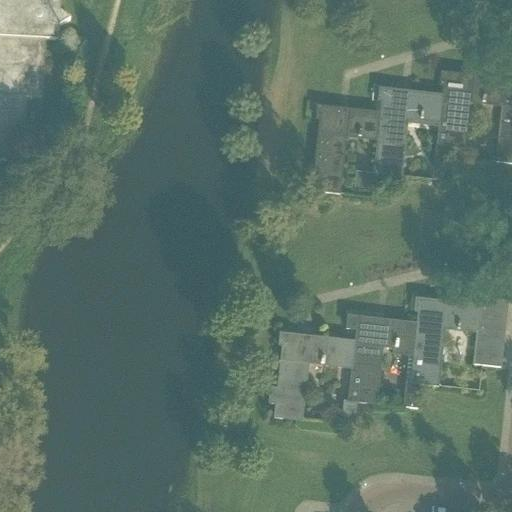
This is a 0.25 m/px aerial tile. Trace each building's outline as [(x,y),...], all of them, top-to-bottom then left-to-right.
[(0,0),(0,161),(20,163),(20,164),(21,164),(24,124),(33,124),(33,118),(30,117),(32,98),(41,99),(41,97),(40,97),(41,85),(42,85),(44,53),(43,53),(43,42),(57,43),(58,28),(69,21),(59,12),(59,0),(0,0)] [(504,84),(503,96),(511,97),(511,74),(506,74),(505,84),(504,84)] [(439,124),(437,147),(464,150),(470,104),(470,98),(485,100),(484,105),(501,107),(503,96),(504,84),(470,80),(464,79),(464,77),(462,77),(442,75),(441,87),(444,88),(443,100),(442,100),(439,124)] [(377,142),(373,175),(383,176),(401,178),(408,120),(409,115),(423,116),(422,122),(439,124),(442,100),(408,96),(402,95),(402,93),(400,93),(380,91),(379,104),(383,104),(382,118),(380,118),(377,142)] [(501,107),(500,118),(511,119),(511,97),(503,96),(501,107)] [(377,142),(380,118),(340,113),(340,112),(318,109),(317,122),(321,122),(312,194),(340,197),(347,139),(377,142)] [(511,119),(500,118),(495,165),(511,166),(511,119)] [(479,310),(478,322),(504,325),(507,305),(508,305),(508,304),(481,301),(479,310)] [(414,359),(411,385),(420,386),(438,388),(445,330),(445,325),(459,327),(458,332),(477,334),(477,333),(478,322),(479,310),(445,307),(438,306),(438,304),(437,304),(417,302),(416,314),(420,315),(419,329),(417,328),(414,351),(414,359)] [(349,319),(347,331),(358,332),(356,346),(355,346),(353,365),(352,371),(349,403),(358,404),(377,406),(383,348),(384,346),(393,347),(393,349),(393,350),(392,356),(408,358),(405,384),(411,385),(414,359),(414,351),(417,328),(383,324),(377,324),(377,322),(375,322),(349,319)] [(477,334),(476,344),(502,347),(504,325),(478,322),(477,334)] [(271,391),(269,407),(275,408),(274,421),(301,424),(306,380),(308,365),(309,360),(319,361),(319,367),(336,369),(337,363),(353,365),(355,346),(309,341),(302,340),(302,339),(301,339),(280,336),(279,349),(282,349),(277,391),(271,391)] [(476,344),(473,367),(482,368),(501,370),(501,369),(499,368),(502,347),(476,344)] [(405,384),(402,409),(417,411),(420,386),(411,385),(405,384)] [(343,402),(340,427),(355,429),(358,404),(349,403),(343,402)]
